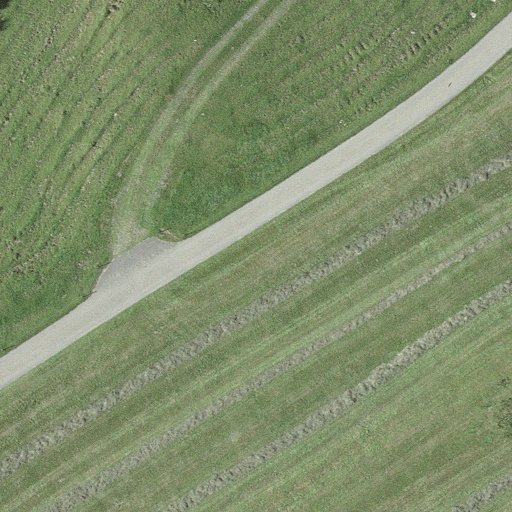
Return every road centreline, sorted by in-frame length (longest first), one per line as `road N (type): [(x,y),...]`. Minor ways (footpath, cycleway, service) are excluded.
road 1 (unclassified): [(0,371),(466,73),(511,24)]
road 2 (track): [(132,286),(158,167),(259,0)]
